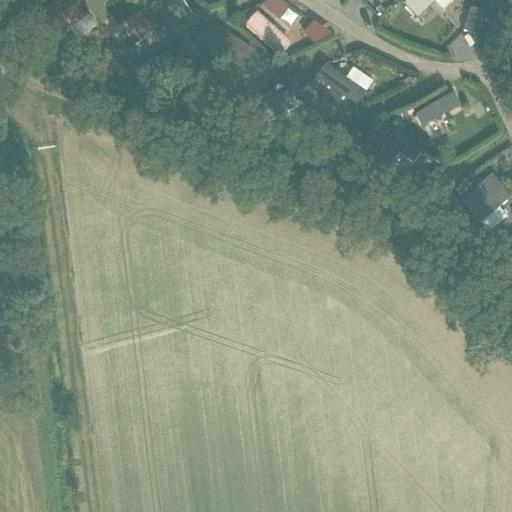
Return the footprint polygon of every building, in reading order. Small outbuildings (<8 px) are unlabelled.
[(65,34),(83,21),(68,0),(58,0),(43,11),(44,14),(32,22),(50,47),(66,36),(65,34)] [(267,17),(279,21),(283,12),(271,7),(267,17)] [(476,34),(481,14),(468,10),(462,30),(476,34)] [(137,43),(153,33),(138,12),(123,22),(137,43)] [(290,45),(257,15),(246,28),(279,57),(290,45)] [(311,25),(304,33),(311,40),(319,32),(311,25)] [(255,53),(215,30),(198,60),(237,83),(255,53)] [(141,86),(175,70),(168,55),(134,71),(141,86)] [(105,82),(117,71),(109,62),(97,72),(105,82)] [(343,97),(357,107),(365,95),(325,68),(317,79),(327,86),(320,96),(337,108),(343,97)] [(298,79),(282,86),(298,98),(307,86),(298,79)] [(288,94),(248,114),(256,129),(296,109),(288,94)] [(453,95),(416,117),(423,129),(460,108),(453,95)] [(395,120),(398,126),(407,123),(405,116),(395,120)] [(385,137),(390,130),(381,125),(377,131),(385,137)] [(287,143),(290,152),(318,143),(315,134),(287,143)] [(421,154),(393,135),(372,166),(385,175),(398,156),(412,166),(421,154)] [(503,231),(511,210),(511,196),(490,187),(476,219),(503,231)] [(457,217),(448,210),(440,222),(449,229),(457,217)]
